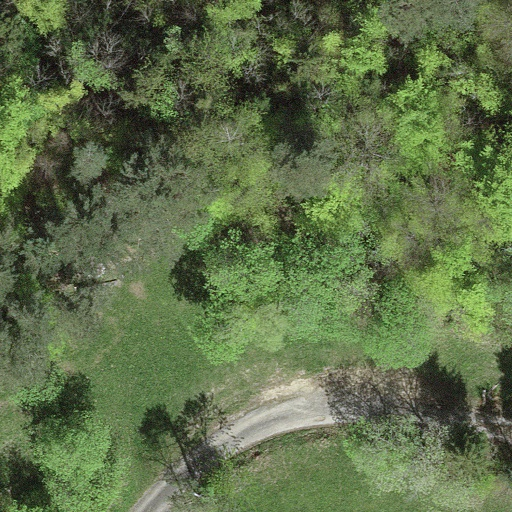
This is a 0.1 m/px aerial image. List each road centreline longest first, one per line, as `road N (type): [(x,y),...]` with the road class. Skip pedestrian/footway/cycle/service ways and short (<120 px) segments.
road 1 (residential): [(144,511),(196,459),(259,423),(313,409)]
road 2 (track): [(313,409),(395,408),(511,432)]
